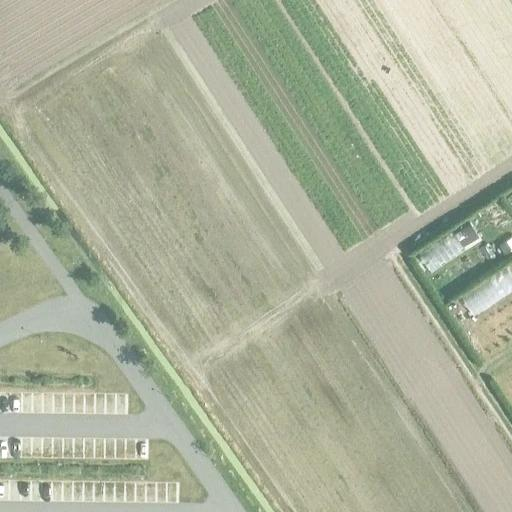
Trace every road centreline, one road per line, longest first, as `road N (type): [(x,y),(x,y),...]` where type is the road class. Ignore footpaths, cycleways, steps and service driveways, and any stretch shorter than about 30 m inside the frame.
road 1 (residential): [(232,511),(82,300)]
road 2 (residential): [(82,300),(0,181)]
